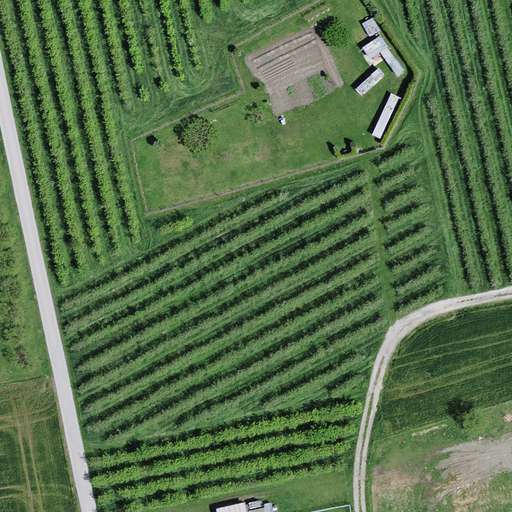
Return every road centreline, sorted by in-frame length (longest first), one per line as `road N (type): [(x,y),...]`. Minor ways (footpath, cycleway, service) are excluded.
road 1 (unclassified): [(88,511),(0,93)]
road 2 (track): [(362,511),(376,380),(392,339),(415,318),(511,293)]
